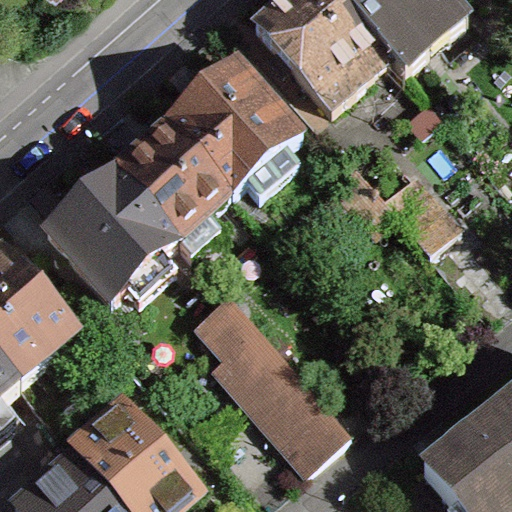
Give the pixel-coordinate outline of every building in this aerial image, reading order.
[(329,0),(273,0),(242,27),(328,127),(392,72),(329,0)] [(469,29),(444,0),(329,0),(392,72),(404,85),(469,29)] [(307,146),(232,60),(37,232),(113,317),(307,146)] [(83,349),(0,250),(0,370),(23,398),(83,349)] [(180,352),(305,491),(351,450),(226,311),(180,352)] [(0,417),(23,398),(0,370),(0,417)] [(511,511),(511,383),(409,464),(445,511),(511,511)] [(114,399),(58,447),(63,453),(114,511),(192,511),(204,502),(114,399)] [(114,511),(63,453),(1,506),(6,511),(114,511)]
